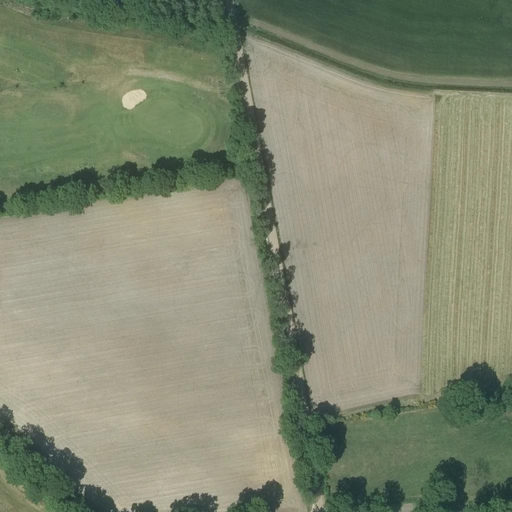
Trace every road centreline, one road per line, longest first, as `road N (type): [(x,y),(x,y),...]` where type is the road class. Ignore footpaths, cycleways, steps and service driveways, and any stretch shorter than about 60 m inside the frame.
road 1 (track): [(224,0),(319,511)]
road 2 (tertiary): [(391,511),(511,511)]
